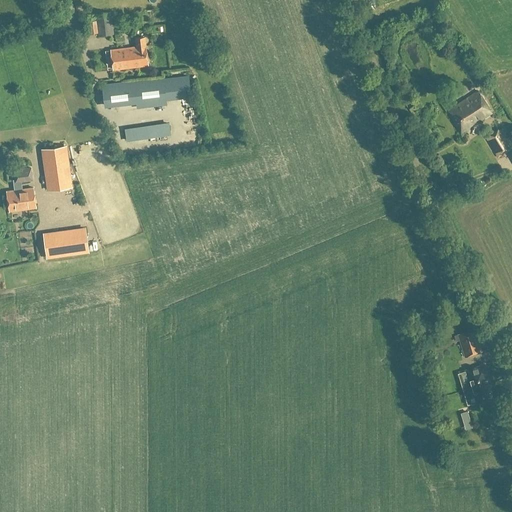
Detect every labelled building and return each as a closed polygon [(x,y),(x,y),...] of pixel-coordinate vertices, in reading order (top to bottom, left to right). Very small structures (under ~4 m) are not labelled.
[(110,12),(95,14),(98,37),(113,35),(110,12)] [(86,35),(94,35),(94,27),(86,27),(86,35)] [(145,37),(135,39),(136,47),(110,50),(112,70),(148,65),(145,37)] [(165,94),(163,79),(103,86),(105,106),(136,102),(137,106),(137,107),(166,104),(165,94)] [(447,111),(461,133),(492,113),(478,92),(447,111)] [(121,138),(137,136),(136,127),(129,128),(129,126),(120,127),(121,138)] [(511,148),(511,146),(501,129),(487,138),(498,157),(511,148)] [(71,187),(66,146),(43,150),(48,190),(71,187)] [(15,171),(16,179),(13,180),(14,191),(6,192),(9,212),(36,208),(33,188),(22,190),(20,180),(24,179),(24,181),(32,180),(30,169),(15,171)] [(38,235),(37,228),(30,229),(30,224),(14,226),(16,238),(38,235)] [(85,229),(44,235),(47,257),(88,252),(85,229)] [(459,335),(465,357),(482,352),(475,330),(459,335)] [(484,365),(458,373),(468,405),(492,398),(489,388),(490,387),(484,365)]
